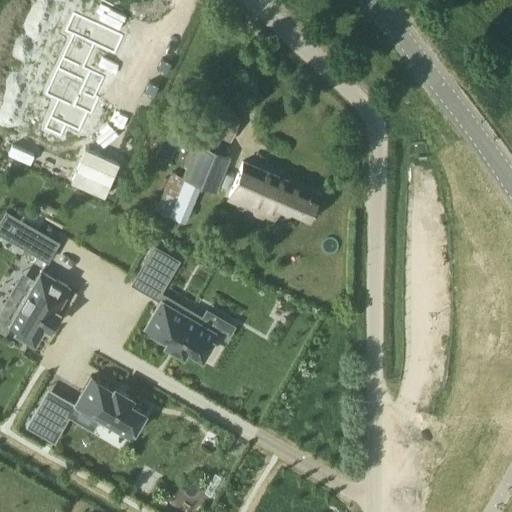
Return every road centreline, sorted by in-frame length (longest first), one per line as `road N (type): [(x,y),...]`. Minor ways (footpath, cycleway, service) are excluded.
road 1 (unclassified): [(373,493),(377,137),(371,115),(247,0)]
road 2 (residential): [(373,493),(353,492),(72,331),(52,364)]
road 3 (tertiary): [(511,183),(372,0)]
